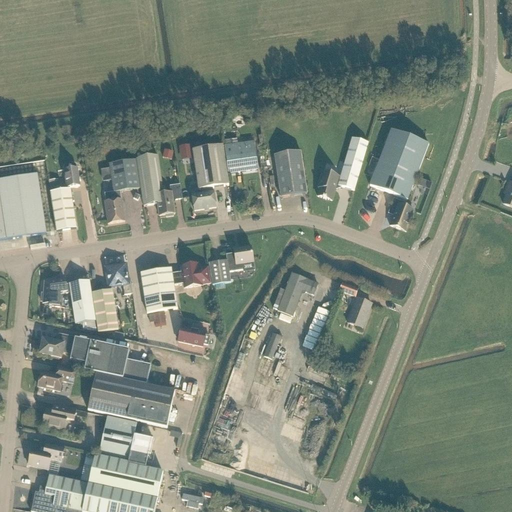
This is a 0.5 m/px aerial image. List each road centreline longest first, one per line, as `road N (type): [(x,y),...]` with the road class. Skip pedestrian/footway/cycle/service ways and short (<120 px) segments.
road 1 (unclassified): [(24,263),(301,221),(411,260)]
road 2 (tertiary): [(335,511),(429,267)]
road 3 (unclassified): [(4,511),(24,263)]
road 4 (tertiary): [(429,267),(487,83)]
